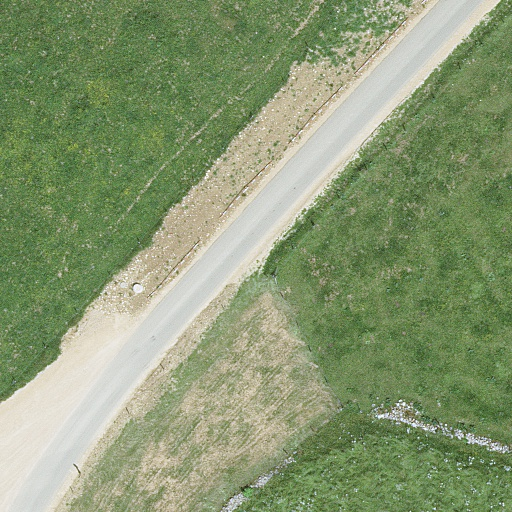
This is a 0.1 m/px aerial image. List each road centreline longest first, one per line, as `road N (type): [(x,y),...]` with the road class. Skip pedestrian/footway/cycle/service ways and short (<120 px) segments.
road 1 (unclassified): [(39,511),(154,346),(467,0)]
road 2 (track): [(154,346),(0,433)]
